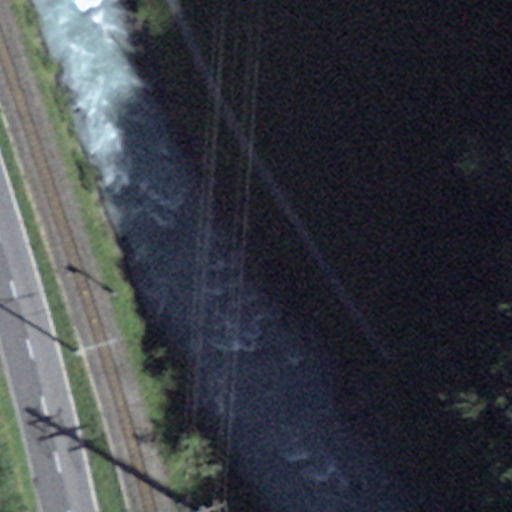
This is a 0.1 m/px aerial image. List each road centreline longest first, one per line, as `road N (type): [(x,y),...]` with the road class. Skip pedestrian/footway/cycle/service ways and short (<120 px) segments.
road 1 (track): [(475,511),(172,0)]
road 2 (secondary): [(0,257),(68,511)]
